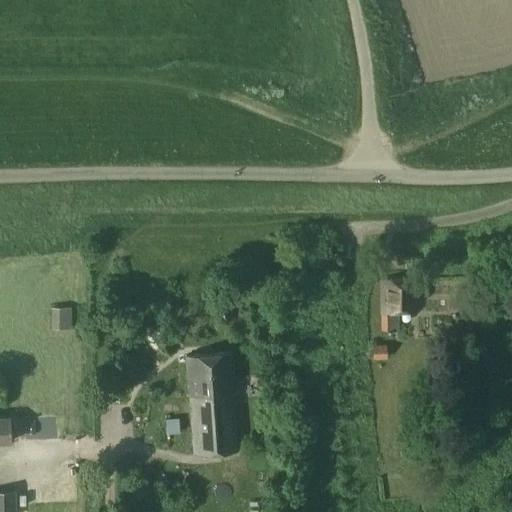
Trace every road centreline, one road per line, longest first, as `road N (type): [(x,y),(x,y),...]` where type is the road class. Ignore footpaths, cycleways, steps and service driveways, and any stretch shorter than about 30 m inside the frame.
road 1 (unclassified): [(371,178),(0,179)]
road 2 (track): [(108,511),(95,287)]
road 3 (unclassified): [(371,178),(366,66),(349,0)]
road 4 (unclassified): [(511,176),(371,178)]
